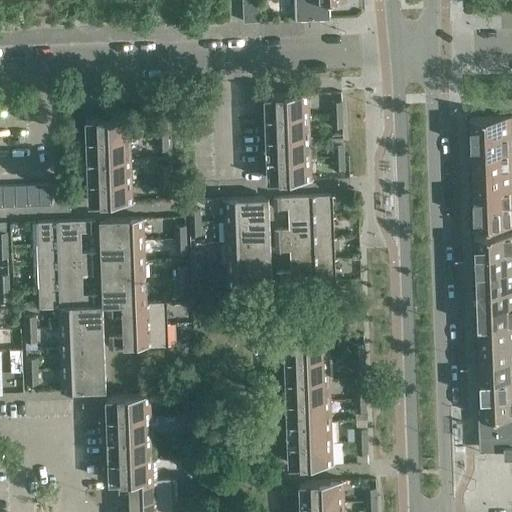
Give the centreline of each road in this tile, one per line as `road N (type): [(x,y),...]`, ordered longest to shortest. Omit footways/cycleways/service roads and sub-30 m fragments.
road 1 (tertiary): [(447,511),(429,53)]
road 2 (tertiary): [(396,56),(415,511)]
road 3 (residential): [(0,65),(229,57)]
road 4 (residential): [(229,57),(396,56)]
road 5 (residential): [(78,511),(74,430),(19,432)]
road 6 (residential): [(235,177),(229,57)]
